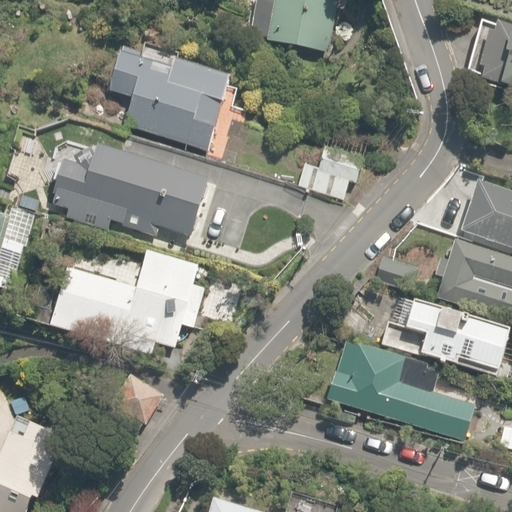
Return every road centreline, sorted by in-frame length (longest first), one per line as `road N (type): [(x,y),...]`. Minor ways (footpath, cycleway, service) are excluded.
road 1 (residential): [(421,0),(459,97),(439,170),(209,416)]
road 2 (residential): [(209,416),(511,499)]
road 3 (residential): [(209,416),(137,511)]
